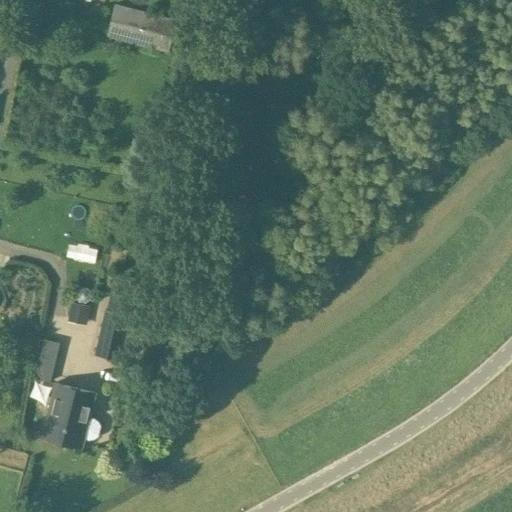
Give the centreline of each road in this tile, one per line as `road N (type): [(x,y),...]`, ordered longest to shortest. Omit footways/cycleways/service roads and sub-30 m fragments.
road 1 (unclassified): [(265,511),(416,427),(511,355)]
road 2 (residential): [(57,329),(52,259),(0,249)]
